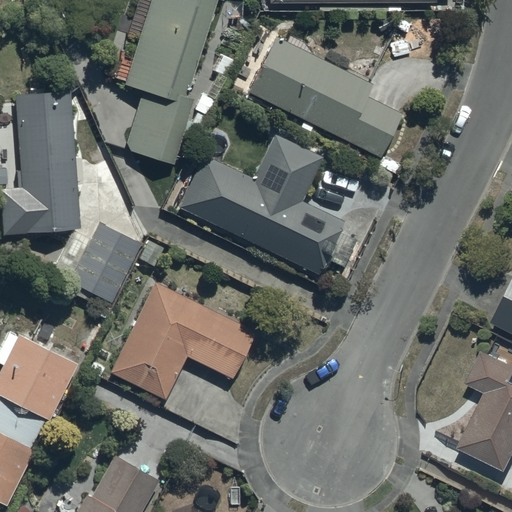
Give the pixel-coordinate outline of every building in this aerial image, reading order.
[(214,0),(212,0),(149,0),(123,89),(140,94),(123,152),(174,167),(193,102),(185,100),(214,0)] [(275,43),(246,97),(379,161),(400,117),(365,100),(370,89),(275,43)] [(0,225),(77,220),(67,95),(11,100),(18,179),(0,180),(0,225)] [(203,160),(176,212),(319,278),(344,225),(300,205),(321,161),(273,139),(253,183),(203,160)] [(137,237),(95,216),(86,231),(68,222),(52,254),(66,261),(61,271),(70,276),(67,284),(100,301),(104,294),(107,296),(137,237)] [(152,274),(106,363),(160,392),(183,348),(226,371),(252,323),(152,274)] [(511,285),(492,326),(511,335),(511,285)] [(71,354),(13,325),(11,329),(5,326),(0,336),(0,497),(2,498),(31,442),(28,440),(50,399),(49,398),(71,354)] [(511,462),(511,368),(487,357),(480,354),(465,385),(485,394),(458,451),(506,474),(511,462)] [(62,511),(48,503),(42,511),(133,511),(157,473),(111,446),(85,490),(82,487),(67,511),(62,511)]
